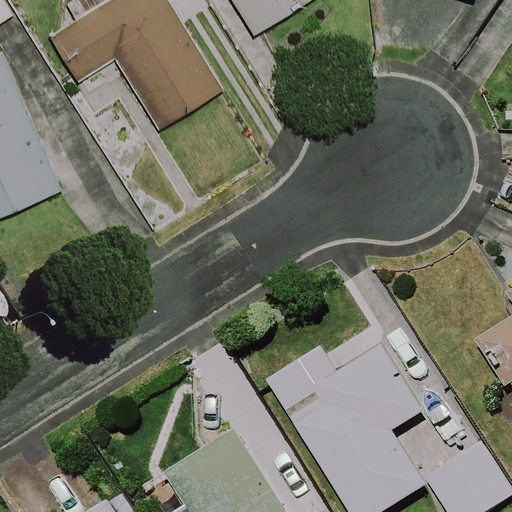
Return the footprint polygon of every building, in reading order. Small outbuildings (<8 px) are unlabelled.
[(216,89),(162,0),(106,0),(42,39),(69,83),(108,60),(150,129),(216,89)] [(215,0),(241,39),(301,0),(215,0)] [(54,132),(33,141),(0,62),(0,213),(54,191),(48,177),(69,169),(54,132)] [(511,290),(509,292),(511,296),(511,319),(481,338),(508,384),(511,382),(511,290)] [(418,414),(384,354),(322,389),(332,407),(294,429),(340,511),(385,511),(421,492),(387,431),(418,414)] [(276,511),(228,436),(163,477),(185,511),(276,511)] [(488,511),(511,497),(477,446),(424,482),(443,511),(488,511)] [(118,511),(114,503),(95,511),(118,511)]
